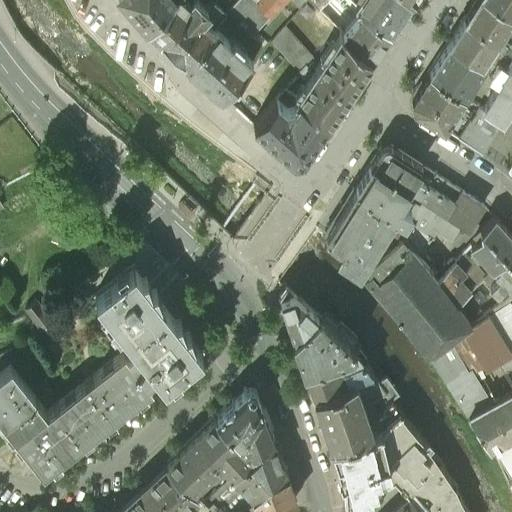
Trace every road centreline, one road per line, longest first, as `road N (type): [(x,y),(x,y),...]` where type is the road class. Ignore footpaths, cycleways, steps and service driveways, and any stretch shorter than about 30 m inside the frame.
road 1 (residential): [(101,0),(184,89),(303,192),(370,103)]
road 2 (tertiary): [(0,63),(232,305)]
road 3 (tertiary): [(227,326),(211,378),(111,475),(45,501),(0,487)]
road 4 (tertiary): [(246,324),(264,349),(322,511)]
road 5 (residential): [(511,200),(370,103)]
road 6 (residential): [(370,103),(441,0)]
